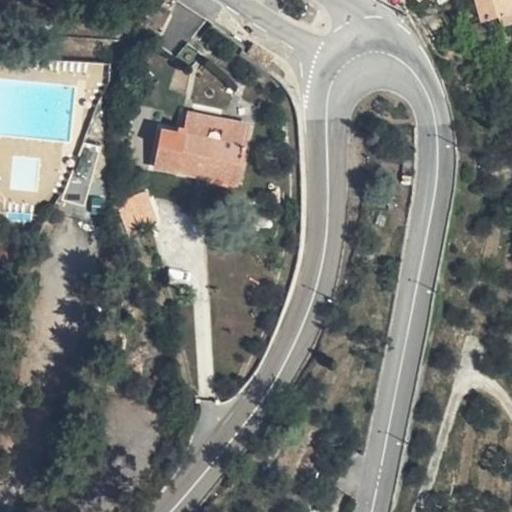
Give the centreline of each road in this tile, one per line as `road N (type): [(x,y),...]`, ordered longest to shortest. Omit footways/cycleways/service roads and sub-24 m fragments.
road 1 (secondary): [(371,511),(438,161),(428,96),(399,59),(376,50)]
road 2 (secondary): [(335,75),(326,118),(326,234),(314,289),(268,391),(172,511)]
road 3 (tertiary): [(237,0),(335,75)]
